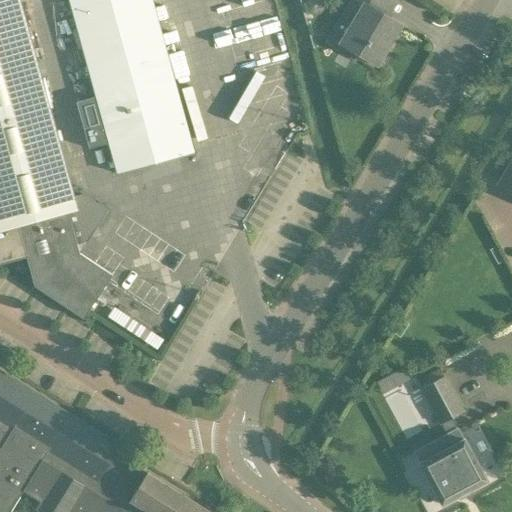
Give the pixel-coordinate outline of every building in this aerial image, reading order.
[(0,0),(0,264),(26,257),(34,286),(83,320),(93,304),(100,309),(104,304),(97,299),(113,277),(80,254),(109,213),(85,195),(72,199),(16,0),(0,0)] [(151,0),(68,0),(116,173),(193,151),(151,0)] [(401,26),(388,18),(398,0),(351,0),(361,6),(338,44),(376,67),(401,26)] [(265,168),(288,118),(275,112),(251,162),(265,168)] [(511,151),(493,184),(511,194),(511,151)] [(0,511),(8,511),(22,491),(40,502),(35,510),(39,511),(209,511),(115,454),(118,449),(101,438),(103,435),(0,371),(0,511)] [(419,389),(439,425),(461,413),(441,377),(419,389)] [(418,463),(418,464),(419,466),(439,502),(438,503),(439,504),(440,505),(440,504),(441,505),(442,504),(442,503),(456,496),(457,497),(469,491),(468,489),(482,482),(484,481),(484,480),(485,480),(484,478),(483,478),(463,442),(464,441),(463,440),(462,440),(462,439),(462,440),(461,439),(459,440),(453,430),(438,439),(444,449),(419,463),(419,462),(418,463)]
